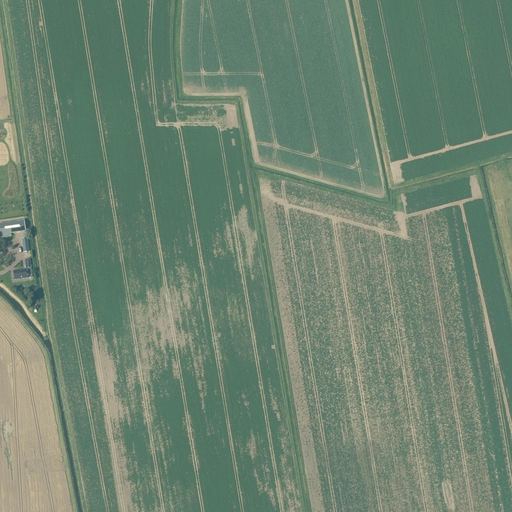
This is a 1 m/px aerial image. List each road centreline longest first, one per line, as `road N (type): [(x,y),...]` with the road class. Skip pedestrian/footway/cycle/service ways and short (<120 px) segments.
road 1 (track): [(303,511),(236,102),(176,101),(174,0)]
road 2 (track): [(4,0),(84,511)]
road 3 (track): [(511,317),(478,171),(394,194),(391,207),(255,177)]
road 4 (track): [(255,177),(309,511)]
road 5 (track): [(75,511),(46,352),(0,298)]
